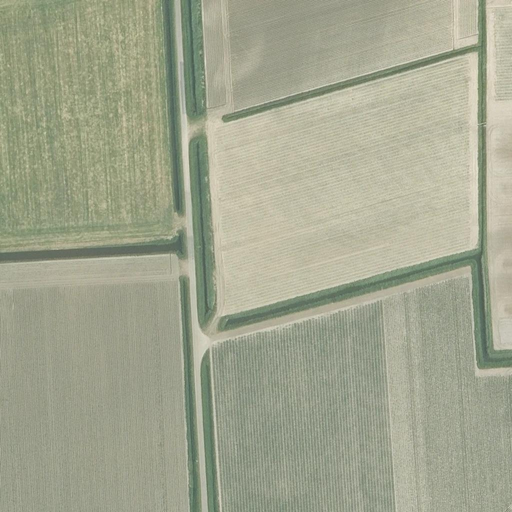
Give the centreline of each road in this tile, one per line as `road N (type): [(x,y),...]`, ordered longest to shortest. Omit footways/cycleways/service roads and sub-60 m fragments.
road 1 (unclassified): [(204,511),(176,0)]
road 2 (track): [(183,129),(211,120),(205,0)]
